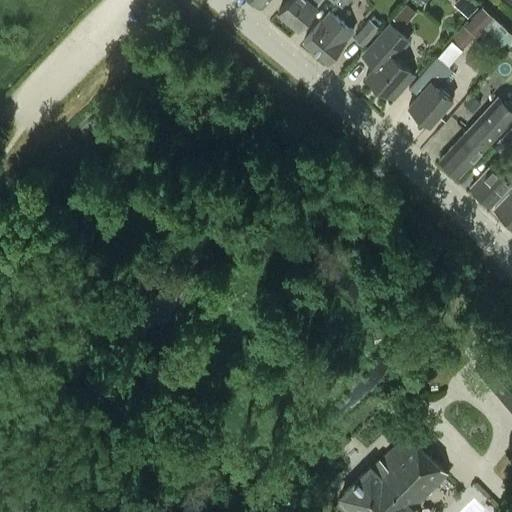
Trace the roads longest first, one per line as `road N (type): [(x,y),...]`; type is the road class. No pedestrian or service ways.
road 1 (unclassified): [(511,257),(218,0)]
road 2 (unclassified): [(13,122),(121,0)]
